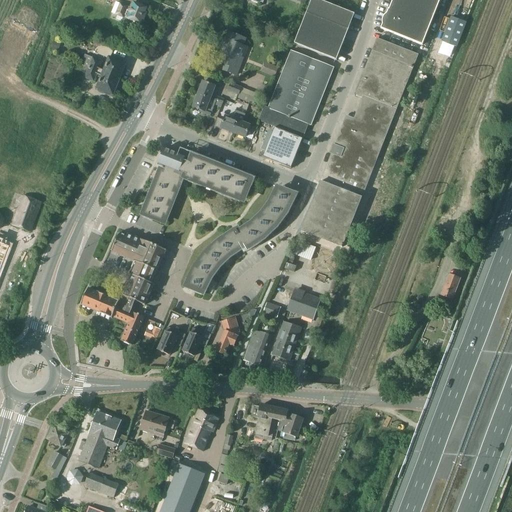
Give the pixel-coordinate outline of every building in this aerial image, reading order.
[(311,0),(306,13),(294,44),(336,61),(349,30),(355,14),(318,0),(311,0)] [(392,0),(387,14),(386,15),(385,16),(384,17),(383,18),(383,20),(382,21),(383,23),(383,24),(381,29),(422,45),(439,0),(392,0)] [(120,3),(116,14),(141,24),(148,8),(134,2),(130,10),(126,9),(127,6),(120,3)] [(451,17),(441,41),(456,47),(466,23),(451,17)] [(228,33),(218,59),(223,61),(220,69),(237,76),(246,55),(241,53),(244,46),(246,40),(228,33)] [(332,154),(321,182),(301,232),(342,248),(343,245),(344,245),(362,198),(397,109),(418,55),(377,39),(355,95),(363,97),(354,120),(347,116),(335,146),(334,145),(331,153),(332,154)] [(57,54),(61,43),(53,41),(50,52),(57,54)] [(268,108),(264,107),(259,121),(303,138),(309,124),(311,125),(333,68),(291,51),(268,108)] [(81,64),(90,68),(90,67),(119,79),(125,64),(110,58),(105,71),(99,69),(102,61),(85,54),(81,64)] [(264,62),(260,71),(270,76),(274,66),(264,62)] [(97,73),(103,76),(97,89),(113,95),(119,79),(90,67),(90,68),(86,77),(94,81),(97,73)] [(203,82),(202,84),(198,94),(211,100),(216,87),(203,82)] [(242,88),(231,84),(228,91),(239,95),(242,88)] [(193,107),(200,110),(199,112),(210,116),(212,111),(214,105),(221,108),(222,104),(217,102),(211,100),(198,94),(193,107)] [(242,110),(233,133),(245,138),(250,125),(243,122),(244,117),(247,111),(249,106),(244,104),(242,110)] [(233,118),(226,115),(221,129),(233,133),(242,110),(237,108),(235,114),(233,118)] [(275,128),(263,158),(291,168),(303,139),(275,128)] [(250,180),(193,157),(191,162),(185,160),(186,158),(164,149),(163,150),(164,151),(163,154),(162,154),(160,159),(161,159),(159,163),(158,164),(166,167),(164,172),(161,171),(144,214),(162,221),(165,215),(167,216),(171,207),(168,206),(170,201),(173,202),(176,193),(174,192),(176,187),(178,188),(182,179),(181,179),(182,176),(185,177),(185,178),(193,182),(194,179),(200,181),(199,184),(207,187),(208,185),(214,187),(213,189),(221,193),(222,190),(228,192),(227,195),(235,198),(236,196),(243,198),(250,180)] [(294,197),(274,190),(279,192),(276,197),(274,196),(270,204),(272,205),(269,209),(267,208),(262,215),(264,217),(260,220),(258,218),(252,224),(253,226),(249,229),(247,227),(239,233),(237,230),(233,232),(233,233),(225,238),(226,240),(221,244),(219,242),(211,249),(213,251),(209,255),(206,254),(200,262),(202,264),(198,269),(196,268),(191,277),(194,278),(190,285),(185,284),(204,291),(210,278),(219,266),(229,256),(242,248),(245,253),(251,250),(250,247),(264,238),(276,226),(286,213),(294,197)] [(42,202),(24,196),(13,226),(31,232),(42,202)] [(121,303),(135,309),(138,302),(145,305),(160,272),(158,271),(166,251),(127,234),(126,236),(120,233),(112,252),(135,262),(129,275),(131,275),(122,296),(123,297),(121,303)] [(316,248),(294,240),(289,253),(311,261),(316,248)] [(0,241),(0,267),(1,268),(10,246),(0,241)] [(449,275),(442,296),(443,296),(448,298),(452,300),(460,279),(449,275)] [(81,305),(112,319),(113,317),(128,324),(133,313),(135,309),(121,303),(88,289),(81,305)] [(303,293),(296,290),(288,310),(313,319),(320,301),(303,294),(303,293)] [(443,296),(441,302),(450,306),(452,300),(448,298),(443,296)] [(267,303),(264,313),(268,315),(272,305),(267,303)] [(273,317),(276,306),(272,305),(268,315),(273,317)] [(277,318),(281,308),(276,306),(273,317),(277,318)] [(133,313),(128,324),(121,341),(132,346),(145,318),(133,313)] [(224,331),(216,351),(225,355),(229,345),(234,347),(240,333),(236,319),(222,323),(224,331)] [(301,329),(284,323),(280,335),(297,341),(301,329)] [(186,335),(168,327),(158,350),(170,356),(175,345),(181,347),(186,335)] [(147,331),(144,336),(156,342),(161,331),(154,328),(152,333),(147,331)] [(193,328),(183,352),(195,357),(199,346),(206,349),(211,336),(205,333),(205,334),(193,328)] [(250,346),(265,351),(271,336),(260,332),(255,331),(250,346)] [(297,341),(280,335),(276,346),(293,352),(297,341)] [(245,361),(249,363),(260,367),(265,351),(250,346),(245,361)] [(273,355),(289,361),(293,352),(276,346),(273,355)] [(279,421),(277,431),(285,433),(283,439),(295,441),(303,419),(291,415),(291,416),(287,415),(288,412),(260,406),(260,407),(254,406),(252,417),(258,419),(267,421),(267,418),(276,420),(279,421)] [(203,452),(218,418),(199,410),(184,444),(203,452)] [(121,421),(98,412),(79,462),(99,469),(108,447),(117,450),(120,441),(114,438),(121,421)] [(140,431),(154,435),(154,436),(163,439),(167,427),(173,429),(175,422),(169,420),(170,419),(146,412),(140,431)] [(254,439),(263,441),(263,440),(272,442),(276,420),(267,418),(267,421),(258,419),(254,439)] [(46,439),(62,448),(62,447),(64,449),(66,445),(64,444),(70,433),(54,425),(46,439)] [(222,455),(220,465),(218,472),(229,474),(231,468),(228,467),(230,457),(227,456),(229,450),(230,451),(231,447),(234,437),(227,435),(224,445),(223,449),(224,449),(223,455),(222,455)] [(176,450),(160,444),(157,454),(173,459),(176,450)] [(48,465),(56,469),(51,478),(57,480),(67,459),(56,453),(48,465)] [(173,467),(156,511),(180,511),(195,476),(173,467)] [(84,487),(114,499),(119,484),(90,473),(84,487)] [(218,482),(227,485),(230,478),(221,474),(218,482)]
